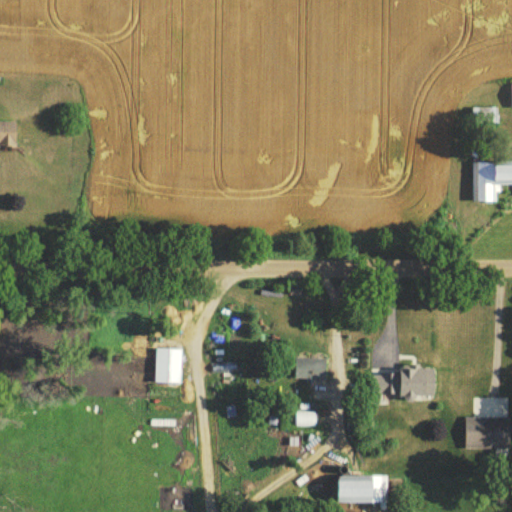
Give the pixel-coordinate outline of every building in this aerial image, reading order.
[(0,152),(22,153),(21,124),(0,124),(0,152)] [(474,206),(499,206),(499,188),(511,187),(511,166),(473,167),(474,206)] [(294,384),(329,384),(329,363),(294,363),(294,384)] [(372,375),(373,403),(440,402),(439,374),(372,375)] [(465,422),(466,453),(508,452),(507,403),(485,404),(486,414),(475,414),(475,421),(465,422)] [(388,479),(343,479),(343,507),(388,507),(388,479)]
